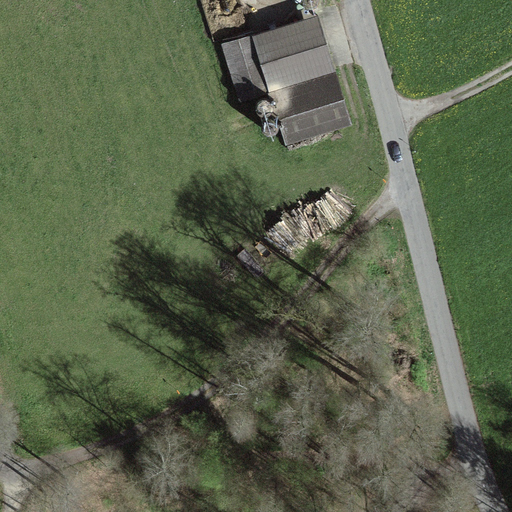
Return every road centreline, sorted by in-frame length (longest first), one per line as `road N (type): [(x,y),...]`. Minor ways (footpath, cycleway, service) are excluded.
road 1 (unclassified): [(352,0),(491,511)]
road 2 (track): [(388,127),(511,74)]
